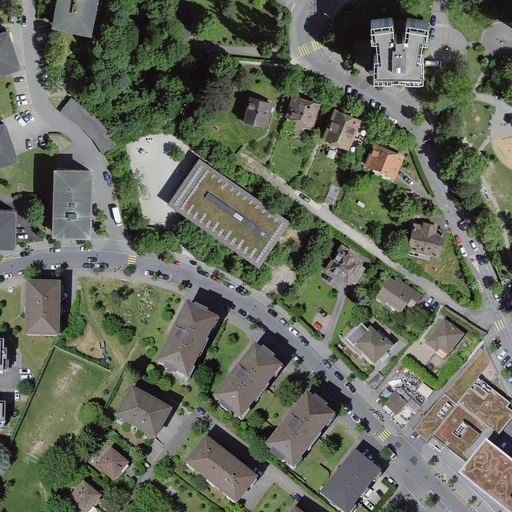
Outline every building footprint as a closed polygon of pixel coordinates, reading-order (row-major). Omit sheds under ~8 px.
[(99,0),(58,0),(53,28),(92,36),(99,0)] [(363,0),(357,13),(347,13),(346,47),(361,47),(360,59),(376,60),(376,55),(380,55),(377,38),(374,38),(372,21),(395,18),(397,33),(408,34),(411,18),(433,22),(439,0),(363,0)] [(395,18),(372,21),(374,38),(377,38),(380,55),(376,55),(376,60),(375,76),(389,76),(417,77),(427,77),(428,56),(425,56),(427,39),(430,40),(433,22),(411,18),(408,34),(397,33),(395,18)] [(11,31),(0,34),(0,75),(12,71),(24,67),(11,31)] [(74,98),(60,112),(85,132),(94,141),(104,156),(120,145),(103,121),(74,98)] [(319,106),(295,98),(288,119),(299,123),(298,126),(311,130),(319,106)] [(273,105),(250,99),(245,120),(267,126),(273,105)] [(362,117),(340,108),(326,138),(348,148),(362,117)] [(8,125),(0,127),(0,167),(20,161),(19,156),(8,125)] [(405,156),(376,143),(367,163),(396,175),(405,156)] [(288,220),(214,170),(185,212),(258,263),(288,220)] [(58,171),(56,237),(91,238),(93,172),(58,171)] [(342,189),(332,185),(326,200),(336,204),(342,189)] [(427,211),(407,206),(405,214),(426,218),(427,211)] [(0,211),(0,246),(17,247),(18,212),(0,211)] [(436,226),(425,223),(424,228),(415,225),(409,249),(439,256),(445,232),(435,230),(436,226)] [(158,230),(146,227),(147,233),(163,236),(158,230)] [(359,254),(344,244),(329,264),(356,283),(366,269),(361,265),(364,261),(357,257),(359,254)] [(422,299),(393,279),(379,299),(387,305),(389,303),(403,313),(408,306),(414,311),(422,299)] [(62,286),(30,285),(29,310),(28,337),(60,338),(61,301),(62,286)] [(219,322),(188,307),(159,365),(190,381),(208,345),(219,322)] [(464,336),(446,322),(429,344),(447,358),(464,336)] [(370,332),(363,324),(347,340),(355,348),(357,346),(376,364),(393,347),(388,341),(386,343),(373,330),(370,332)] [(0,374),(6,374),(7,362),(9,362),(10,352),(7,352),(7,342),(0,341),(0,374)] [(257,347),(215,399),(243,422),(268,391),(285,369),(257,347)] [(427,446),(465,487),(498,511),(511,511),(511,460),(488,442),(494,434),(500,438),(511,421),(511,411),(508,409),(511,405),(479,380),(458,407),(443,395),(415,432),(427,446)] [(400,389),(386,403),(396,413),(410,399),(400,389)] [(171,411),(133,390),(118,418),(156,439),(171,411)] [(277,438),(267,450),(295,471),(319,440),(336,418),(309,397),(277,438)] [(256,478),(205,438),(185,464),(237,504),(256,478)] [(127,463),(111,450),(97,467),(114,480),(127,463)] [(356,453),(321,496),(340,511),(353,511),(359,505),(383,475),(356,453)] [(85,511),(99,496),(82,482),(68,498),(84,511),(85,511)]
